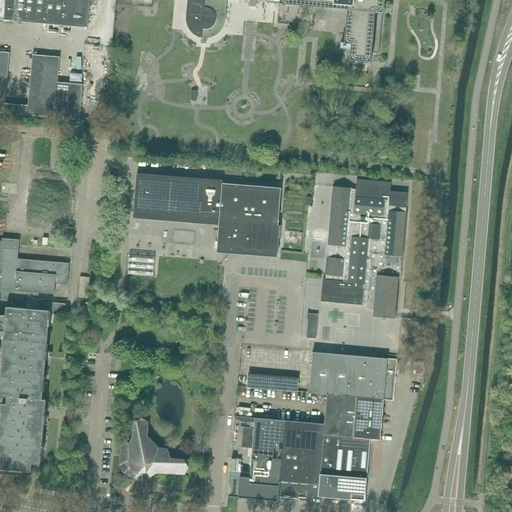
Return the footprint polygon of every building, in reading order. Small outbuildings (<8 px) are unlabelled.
[(0,0),(0,19),(16,21),(17,8),(9,7),(9,0),(0,0)] [(87,27),(89,0),(9,0),(9,7),(17,8),(16,21),(87,27)] [(186,0),(187,2),(191,6),(190,7),(188,9),(187,12),(186,16),(186,19),(186,23),(187,26),(188,29),(190,32),(193,34),(195,36),(199,38),(201,38),(200,43),(206,43),(206,39),(209,38),(212,38),(215,36),(218,34),(220,32),(222,29),(224,26),(225,23),(225,19),(225,16),(224,12),(222,9),(222,8),(227,5),(227,0),(253,0),(270,2),(347,8),(344,43),(351,43),(350,60),(371,62),(372,53),(379,53),(383,0),(186,0)] [(0,69),(8,71),(9,53),(0,52),(0,69)] [(30,81),(57,83),(59,58),(33,55),(30,81)] [(54,117),(57,83),(30,81),(28,106),(27,115),(54,117)] [(79,119),(82,85),(57,83),(54,117),(79,119)] [(28,106),(5,104),(4,113),(27,115),(28,106)] [(281,239),(281,236),(282,225),(278,225),(281,188),(172,179),(136,176),(134,206),(134,211),(219,218),(218,236),(217,249),(276,254),(277,238),(281,239)] [(390,191),(391,182),(356,179),(356,189),(352,189),(352,188),(333,186),(325,275),(326,275),(325,284),(322,284),(321,301),(363,305),(363,303),(364,303),(367,303),(366,310),(374,311),(374,316),(395,318),(395,317),(398,281),(400,281),(402,256),(403,256),(407,212),(406,212),(406,208),(407,193),(390,191)] [(131,271),(158,272),(159,253),(132,252),(131,271)] [(82,272),(81,293),(91,294),(92,272),(82,272)] [(35,301),(6,299),(5,320),(4,331),(47,335),(50,311),(64,312),(65,312),(66,304),(47,302),(40,302),(38,301),(35,301)] [(316,339),(318,314),(309,313),(309,314),(313,315),(313,320),(308,319),(306,338),(316,339)] [(42,399),(47,335),(4,331),(0,377),(0,396),(9,397),(8,404),(2,403),(0,422),(0,468),(31,471),(32,463),(40,464),(45,412),(46,399),(42,399)] [(396,359),(377,357),(312,352),(309,393),(327,394),(383,399),(392,400),(394,383),(396,382),(396,378),(394,377),(396,359)] [(380,440),(383,399),(327,394),(324,424),(323,434),(370,439),(380,440)] [(144,417),(143,416),(141,416),(140,419),(137,420),(137,425),(134,426),(132,441),(130,444),(128,442),(122,445),(120,466),(123,471),(125,470),(127,474),(135,478),(137,472),(139,473),(144,472),(146,471),(150,477),(156,472),(185,473),(188,467),(186,462),(182,462),(181,460),(170,459),(168,457),(169,455),(167,449),(158,448),(149,438),(146,438),(148,421),(144,419),(144,417)] [(279,487),(285,421),(255,418),(250,478),(240,477),(238,497),(257,499),(258,500),(263,501),(264,499),(278,501),(278,497),(279,487)] [(318,496),(323,434),(324,424),(285,421),(279,487),(278,497),(300,499),(300,500),(305,500),(306,499),(307,499),(307,495),(318,496)] [(365,500),(370,439),(323,434),(318,496),(350,499),(351,500),(355,501),(356,499),(365,500)] [(233,463),(232,470),(243,471),(244,464),(233,463)]
